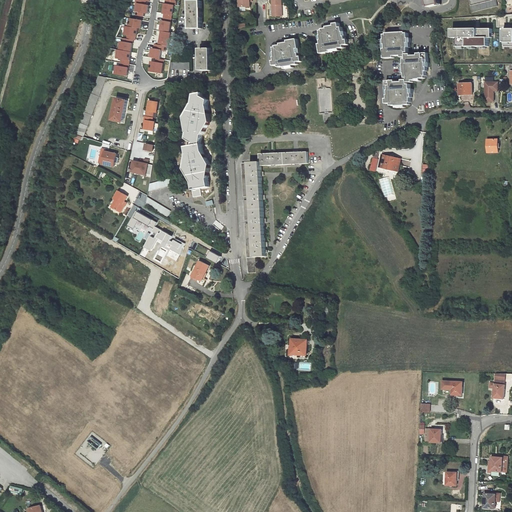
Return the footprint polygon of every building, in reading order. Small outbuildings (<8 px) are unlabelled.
[(283,17),(282,0),(274,0),(274,6),(276,6),(276,17),(283,17)] [(496,0),(493,0),(471,5),(472,12),(498,6),(496,0)] [(202,1),(191,1),(191,29),(203,29),(202,1)] [(340,23),(335,24),(335,26),(328,27),(328,29),(323,29),(324,31),(322,31),(322,36),(322,40),(322,44),(320,44),(322,54),(331,52),(331,51),(340,49),(345,48),(345,46),(349,45),(350,48),(355,47),(353,39),(346,40),(346,36),(345,37),(344,32),(343,27),(341,28),(340,23)] [(501,29),(485,30),(486,46),(502,46),(501,29)] [(406,32),(387,33),(387,35),(385,35),(385,39),(385,44),(386,44),(386,49),(385,49),(385,58),(395,58),(395,56),(402,55),(402,57),(407,57),(407,59),(405,59),(405,64),(404,64),(405,73),(406,73),(406,78),(408,78),(408,80),(403,80),(404,82),(396,82),(396,81),(391,81),(391,85),(389,86),(390,90),(389,90),(389,95),(388,95),(389,99),(387,99),(387,104),(391,103),(392,106),(397,105),(397,106),(406,105),(411,104),(411,102),(412,102),(412,97),(413,97),(413,93),(412,93),(412,89),(411,89),(411,84),(408,84),(408,82),(413,82),(413,80),(417,80),(417,79),(422,79),(422,78),(426,78),(426,76),(427,76),(427,71),(428,71),(428,67),(427,67),(427,62),(426,62),(426,58),(424,58),(424,53),(419,53),(419,55),(412,56),(412,54),(407,54),(407,52),(409,52),(409,48),(409,43),(410,43),(410,38),(409,38),(409,33),(406,33),(406,32)] [(298,39),(289,41),(289,43),(282,44),(282,45),(277,46),(278,47),(276,48),(277,53),(276,53),(276,57),(276,61),(274,61),(275,66),(279,65),(280,68),(284,67),(285,68),(294,66),(294,65),(299,64),(298,62),(303,61),(302,57),(300,57),(300,53),(299,53),(298,49),(300,49),(298,39)] [(212,49),(201,49),(201,71),(213,71),(212,49)] [(160,53),(149,52),(148,55),(147,66),(145,66),(145,68),(147,69),(153,70),(153,67),(158,68),(160,53)] [(84,137),(108,77),(102,76),(78,135),(84,137)] [(486,101),(494,101),(494,92),(494,91),(499,91),(499,82),(486,82),(486,101)] [(473,83),(459,84),(459,95),(473,94),(473,83)] [(204,93),(196,95),(195,104),(194,104),(192,107),(193,111),(190,110),(188,114),(189,118),(186,117),(187,125),(190,125),(188,128),(189,132),(188,139),(195,143),(194,146),(202,144),(204,134),(204,135),(206,131),(205,129),(208,129),(210,125),(209,121),(212,122),(211,114),(208,113),(210,110),(209,107),(209,106),(210,100),(203,96),(204,93)] [(128,100),(118,98),(113,120),(124,122),(128,100)] [(154,112),(156,102),(147,100),(146,105),(145,110),(144,110),(143,115),(150,117),(151,111),(154,112)] [(143,123),(142,128),(150,130),(152,121),(149,120),(150,117),(143,115),(142,119),(143,119),(143,123)] [(489,140),(488,153),(500,153),(500,140),(489,140)] [(154,152),(156,145),(146,143),(144,150),(154,152)] [(194,146),(187,147),(189,154),(188,158),(190,161),(187,162),(187,166),(189,169),(186,169),(190,176),(192,175),(192,179),(194,182),(195,189),(193,190),(195,197),(202,195),(201,188),(211,186),(209,179),(210,176),(208,172),(210,172),(211,168),(209,165),(212,164),(208,157),(205,158),(206,154),(204,151),(203,144),(202,144),(194,146)] [(105,157),(103,164),(115,167),(116,163),(118,163),(119,158),(117,158),(118,154),(107,151),(107,149),(103,148),(101,156),(105,157)] [(309,151),(261,154),(261,162),(243,163),(244,197),(252,196),(252,200),(244,200),(246,220),(253,220),(253,223),(246,223),(248,273),(256,272),(255,257),(267,256),(262,166),(309,163),(309,151)] [(400,173),(403,159),(385,155),(382,168),(400,173)] [(145,163),(135,161),(132,171),(147,175),(149,164),(145,163)] [(151,184),(150,191),(172,185),(170,179),(151,184)] [(122,213),(128,202),(127,201),(130,196),(119,190),(114,198),(117,200),(112,208),(122,213)] [(149,198),(147,205),(168,217),(172,211),(149,198)] [(176,230),(168,225),(158,241),(168,247),(170,243),(169,243),(176,230)] [(145,247),(135,241),(132,247),(142,252),(145,247)] [(201,261),(193,276),(203,281),(210,266),(201,261)] [(290,353),(305,354),(306,340),(291,339),(290,353)] [(494,390),(493,399),(502,400),(505,375),(496,375),(494,384),(489,384),(488,389),(494,390)] [(450,395),(461,396),(462,388),(461,388),(462,383),(442,381),(441,389),(451,390),(450,395)] [(421,405),(421,413),(430,413),(430,405),(421,405)] [(442,430),(427,430),(427,442),(442,443),(442,430)] [(492,462),(491,470),(501,471),(502,458),(491,457),(491,462),(492,462)] [(447,471),(447,484),(457,484),(458,472),(447,471)] [(23,496),(24,489),(12,486),(10,493),(23,496)] [(485,499),(485,507),(495,508),(495,500),(500,501),(500,492),(496,492),(496,493),(485,493),(484,499),(485,499)]
